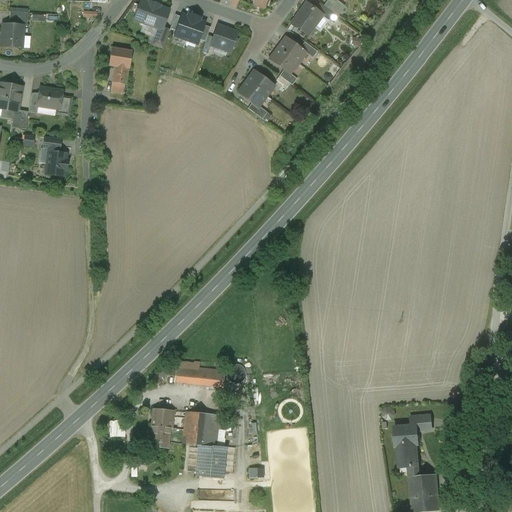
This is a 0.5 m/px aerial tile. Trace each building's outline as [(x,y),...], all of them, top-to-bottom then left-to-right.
[(266,0),(255,0),(253,6),(264,10),(266,0)] [(335,0),(334,0),(327,0),(323,6),(333,13),(338,17),(345,7),(335,0)] [(169,9),(149,2),(142,23),(157,28),(162,30),(163,29),(169,9)] [(319,3),(314,10),(322,16),(328,21),(333,13),(323,6),(319,3)] [(306,4),(292,23),(308,35),(322,16),(314,10),(306,4)] [(28,13),(10,12),(9,25),(23,27),(27,27),(28,13)] [(191,15),(190,18),(182,15),(174,37),(197,45),(205,23),(196,20),(197,17),(191,15)] [(9,25),(3,25),(1,47),(21,48),(23,27),(9,25)] [(237,33),(217,27),(213,38),(211,45),(230,52),(232,46),(234,47),(236,40),(235,40),(237,33)] [(162,30),(157,28),(153,41),(164,45),(169,31),(163,29),(162,30)] [(213,38),(207,36),(203,47),(210,49),(211,45),(213,38)] [(300,49),(286,38),(277,49),(297,63),(300,59),(300,56),(303,51),(300,49)] [(317,52),(304,42),(300,49),(303,51),(312,58),(317,52)] [(210,49),(203,47),(201,53),(207,55),(210,49)] [(131,52),(112,48),(109,66),(114,67),(128,69),(131,52)] [(297,63),(277,49),(269,60),(283,70),(287,73),(291,68),(293,68),(297,63)] [(128,69),(114,67),(112,83),(124,85),(126,85),(128,69)] [(287,73),(283,70),(279,76),(289,84),(292,86),(296,80),(287,73)] [(273,87),(253,73),(246,82),(266,97),(273,87)] [(289,84),(279,76),(276,81),(285,88),(289,84)] [(266,97),(246,82),(239,92),(252,103),(258,107),(259,107),(266,97)] [(0,118),(13,120),(14,112),(17,113),(18,111),(22,88),(0,83),(0,109),(2,110),(0,118)] [(124,85),(112,83),(110,92),(122,94),(124,85)] [(62,92),(40,88),(39,97),(38,106),(57,109),(59,110),(61,98),(62,92)] [(39,97),(31,96),(28,112),(28,113),(37,114),(38,106),(39,97)] [(71,99),(61,98),(59,110),(57,109),(56,114),(68,116),(71,99)] [(258,107),(252,103),(248,109),(262,120),(267,113),(259,107),(258,107)] [(14,112),(13,120),(11,127),(25,130),(28,112),(18,111),(17,113),(14,112)] [(25,135),(23,145),(32,147),(33,136),(25,135)] [(59,139),(46,137),(45,138),(44,138),(43,148),(49,149),(58,150),(59,150),(60,140),(59,140),(59,139)] [(58,150),(49,149),(45,174),(63,177),(64,170),(66,170),(67,161),(65,161),(66,154),(58,153),(58,150)] [(245,378),(245,374),(245,370),(243,367),(239,365),(236,365),(232,366),(229,368),(227,371),(227,374),(227,378),(230,381),(233,383),(236,384),(240,383),(243,381),(245,378)] [(224,372),(176,367),(174,382),(222,387),(224,372)] [(384,408),(385,419),(396,419),(396,407),(384,408)] [(174,411),(153,409),(149,447),(167,449),(169,431),(171,432),(176,433),(176,429),(172,428),(174,411)] [(220,416),(185,412),(182,444),(199,446),(196,476),(222,479),(225,447),(217,447),(220,416)] [(430,416),(410,418),(411,427),(416,427),(417,431),(432,430),(430,416)] [(411,427),(394,429),(394,433),(394,442),(395,442),(395,447),(397,447),(397,446),(416,444),(416,445),(418,445),(417,431),(416,427),(411,427)] [(416,444),(397,446),(397,447),(399,468),(418,467),(418,466),(417,466),(416,454),(416,445),(416,444)] [(434,475),(410,477),(409,477),(409,478),(412,511),(429,511),(438,511),(439,511),(439,510),(438,510),(435,476),(436,476),(435,475),(434,475)] [(212,511),(212,500),(200,499),(199,511),(209,511),(212,511)]
